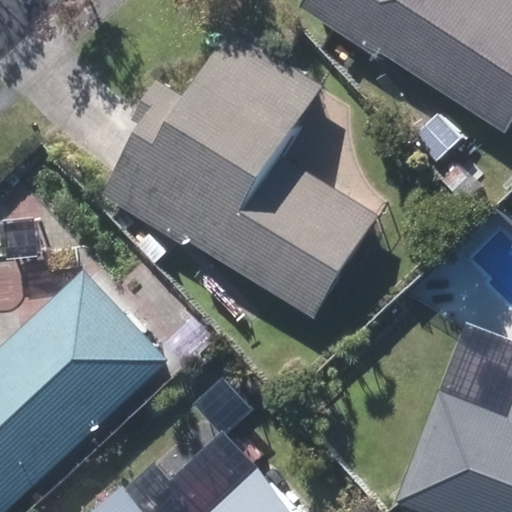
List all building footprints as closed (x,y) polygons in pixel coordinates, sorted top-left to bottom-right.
[(393,48),(511,125),(511,0),(314,0),(312,3),(388,55),(393,48)] [(199,234),(327,314),(392,212),(296,153),(339,84),(246,26),(205,92),(175,74),(148,116),(160,122),(146,144),(116,191),(194,241),(199,234)] [(420,137),(445,163),(471,136),(447,111),(420,137)] [(0,511),(13,511),(181,356),(97,266),(1,356),(0,355),(0,511)] [(442,394),(400,503),(422,511),(511,511),(511,416),(510,421),(442,394)] [(317,511),(270,461),(216,511),(165,511),(178,504),(181,490),(173,476),(158,473),(145,482),(143,489),(136,483),(105,511),(317,511)]
